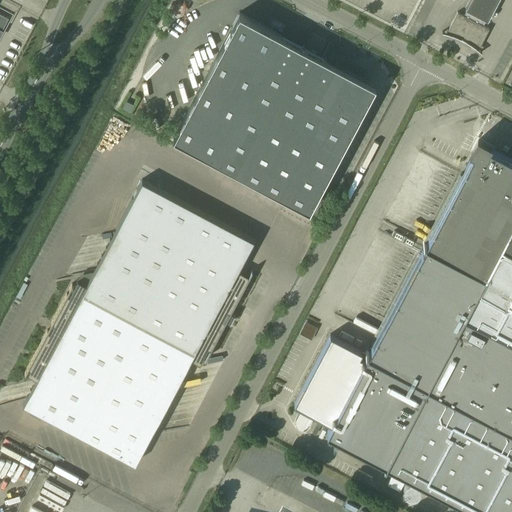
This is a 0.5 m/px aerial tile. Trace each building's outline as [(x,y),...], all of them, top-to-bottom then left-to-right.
[(497,0),(469,0),(466,8),(467,8),(464,15),(457,11),(446,32),(450,33),(453,35),(457,36),(460,37),(463,39),(467,41),(470,43),(473,45),(476,47),(478,49),(489,28),(483,25),(486,19),(488,19),(497,0)] [(185,12),(188,6),(179,2),(176,7),(185,12)] [(0,33),(9,17),(8,16),(8,17),(0,12),(0,33)] [(174,136),(309,208),(361,111),(359,109),(371,85),(325,61),(327,58),(240,12),(174,136)] [(330,333),(294,403),(302,407),(296,418),(296,419),(295,420),(295,421),(295,422),(295,423),(296,423),(296,424),(296,425),(297,425),(297,426),(297,427),(298,427),(299,427),(299,428),(300,428),(301,428),(302,428),(303,428),(304,428),(305,428),(306,428),(307,427),(308,426),(308,425),(309,425),(315,414),(331,422),(327,431),(477,511),(511,511),(511,158),(490,146),(478,140),(472,152),(472,154),(468,152),(463,162),(467,163),(446,203),(426,242),(368,353),(330,333)] [(238,269),(254,238),(142,179),(86,284),(77,279),(69,294),(67,293),(25,372),(36,378),(23,403),(135,462),(191,358),(200,362),(208,347),(210,349),(250,275),(238,269)] [(396,469),(388,483),(399,489),(407,475),(396,469)]
